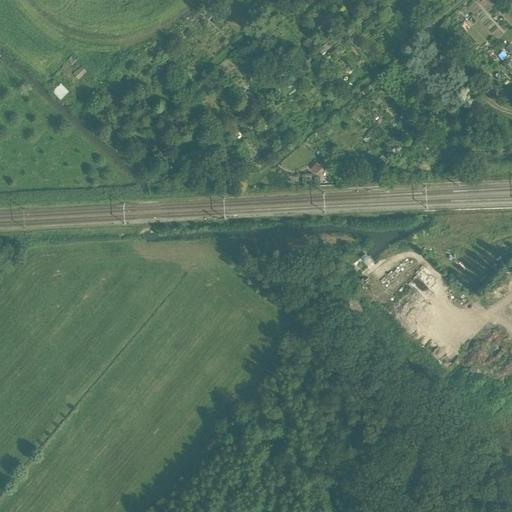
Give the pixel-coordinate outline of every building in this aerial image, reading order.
[(329,31),(325,26),(320,29),(324,34),(329,31)] [(308,39),(303,44),(307,49),(312,44),(308,39)] [(160,45),(155,48),(159,53),(164,50),(160,45)] [(322,46),(318,50),(322,54),(326,51),(322,46)] [(503,51),(498,55),(501,59),(506,55),(503,51)] [(72,56),(68,61),(73,65),(76,60),(72,56)] [(312,65),(308,59),(302,64),(307,69),(312,65)] [(493,70),(497,66),(494,62),(489,66),(493,70)] [(82,67),(74,74),(78,79),(86,72),(82,67)] [(412,121),(408,125),(412,130),(417,126),(412,121)] [(200,130),(196,134),(201,140),(205,135),(200,130)] [(404,139),(407,136),(402,130),(399,133),(404,139)] [(384,154),(379,159),(382,162),(387,158),(384,154)] [(364,163),(358,168),(361,173),(367,168),(364,163)] [(318,164),(312,170),(316,174),(322,168),(318,164)]
